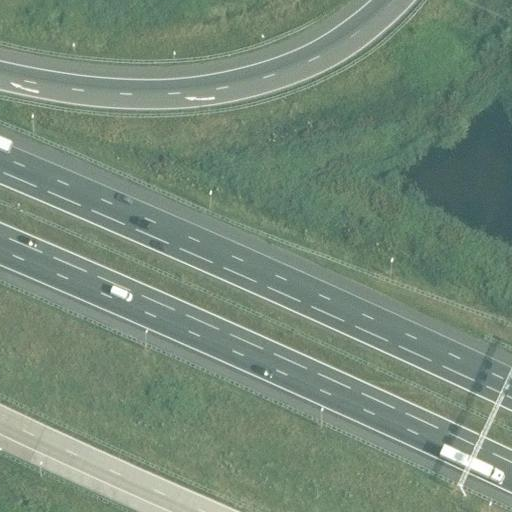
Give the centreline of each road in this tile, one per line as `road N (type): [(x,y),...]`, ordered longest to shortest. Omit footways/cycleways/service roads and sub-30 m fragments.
road 1 (motorway): [(0,243),(511,471)]
road 2 (motorway): [(511,384),(0,158)]
road 3 (motorway): [(394,0),(330,51),(241,85),(147,96),(0,77)]
road 4 (motorway): [(0,421),(199,511)]
